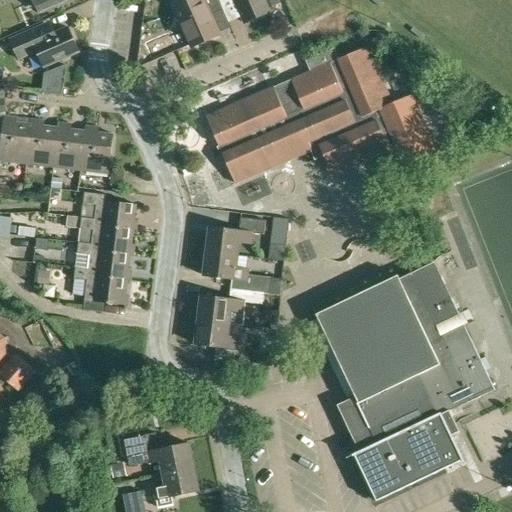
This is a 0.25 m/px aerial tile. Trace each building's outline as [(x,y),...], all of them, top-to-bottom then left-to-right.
[(35,0),(40,10),(63,0),(35,0)] [(224,10),(221,4),(219,0),(182,0),(173,4),(192,47),(219,35),(211,15),(224,10)] [(219,0),(221,4),(231,0),(234,0),(245,23),(270,12),(265,0),(219,0)] [(34,29),(10,40),(19,59),(37,51),(44,67),(79,51),(68,27),(55,33),(50,22),(34,29)] [(310,71),(291,80),(207,117),(219,146),(223,144),(227,152),(223,154),(236,184),(320,147),(333,175),(389,150),(398,170),(437,153),(412,94),(392,103),(368,46),(340,59),(335,48),(306,60),(310,71)] [(32,125),(31,125),(17,123),(17,118),(5,116),(4,124),(0,123),(0,160),(27,164),(32,125)] [(32,125),(27,164),(54,167),(59,128),(58,128),(44,126),(45,121),(32,119),(31,125),(32,125)] [(59,128),(54,167),(81,171),(86,131),(71,129),(72,124),(59,123),(58,128),(59,128)] [(86,126),(86,131),(81,171),(109,174),(114,134),(98,133),(99,127),(86,126)] [(81,197),(83,185),(60,182),(59,194),(81,197)] [(68,216),(67,222),(81,224),(133,230),(136,205),(106,201),(106,195),(85,193),(84,204),(96,205),(95,219),(82,218),(68,216)] [(17,235),(19,213),(5,211),(2,234),(17,235)] [(210,227),(207,252),(238,255),(239,242),(251,244),(253,232),(264,234),(265,222),(265,220),(241,217),(241,218),(240,231),(210,227)] [(26,231),(42,232),(43,222),(27,221),(26,231)] [(67,222),(67,227),(81,229),(93,231),(92,244),(79,243),(78,249),(130,255),(133,230),(81,224),(67,222)] [(76,268),(75,274),(127,280),(130,255),(78,249),(78,254),(90,255),(89,269),(76,268)] [(207,252),(204,276),(232,279),(231,289),(251,291),(252,281),(247,280),(248,269),(236,268),(238,255),(207,252)] [(20,257),(19,267),(42,269),(43,259),(20,257)] [(397,275),(315,314),(317,318),(358,402),(357,403),(369,428),(364,430),(371,445),(352,454),(353,456),(355,455),(363,473),(367,481),(376,501),(444,468),(462,460),(463,462),(464,461),(450,434),(457,431),(457,432),(458,431),(448,411),(495,389),(464,325),(460,318),(461,318),(433,261),(409,273),(398,278),(397,275)] [(75,274),(75,279),(87,280),(85,302),(93,303),(94,302),(124,306),(127,280),(75,274)] [(201,295),(199,320),(241,325),(243,312),(244,302),(254,303),(255,292),(251,291),(231,289),(230,299),(201,295)] [(199,320),(196,344),(238,349),(240,338),(241,325),(199,320)] [(254,327),(253,336),(265,337),(266,329),(254,327)] [(0,392),(4,389),(1,386),(6,380),(18,391),(36,371),(17,354),(13,358),(8,353),(8,352),(5,353),(4,340),(7,339),(6,337),(3,338),(0,335),(0,392)] [(292,361),(290,351),(279,354),(281,363),(292,361)] [(164,473),(195,468),(190,443),(159,449),(156,433),(125,440),(130,466),(150,462),(150,463),(162,461),(164,473)] [(195,468),(164,473),(167,486),(155,489),(159,508),(175,504),(173,496),(200,491),(195,468)] [(145,511),(141,491),(123,494),(126,511),(145,511)] [(471,511),(481,511),(478,502),(469,505),(471,511)]
